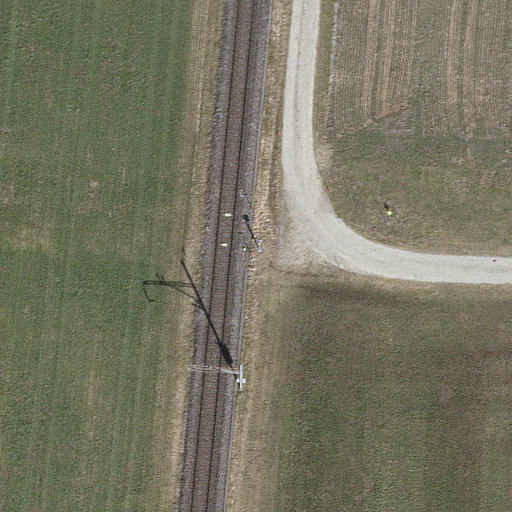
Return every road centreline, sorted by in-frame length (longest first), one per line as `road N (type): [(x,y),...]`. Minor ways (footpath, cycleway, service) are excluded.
road 1 (track): [(511,280),(393,273),(343,249),(306,195),(281,126),(293,0)]
road 2 (track): [(0,252),(169,265)]
